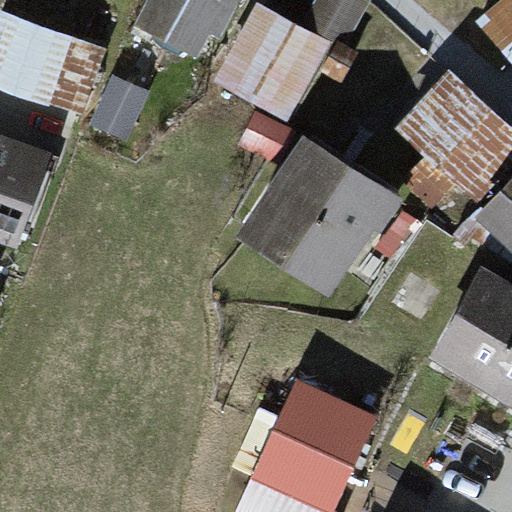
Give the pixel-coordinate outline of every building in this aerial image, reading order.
[(142,0),(134,17),(218,62),(223,58),(252,0),(142,0)] [(314,0),(302,23),(257,0),(252,0),(223,58),(213,76),(286,114),(327,35),(351,48),(376,0),(314,0)] [(511,0),(488,0),(479,8),(511,52),(511,0)] [(112,45),(4,6),(0,16),(0,90),(85,121),(112,45)] [(385,133),(511,249),(511,106),(457,56),(385,133)] [(134,126),(148,76),(118,67),(103,117),(134,126)] [(401,200),(304,133),(233,235),(330,301),(401,200)] [(0,135),(0,247),(6,250),(47,155),(0,135)] [(511,280),(485,265),(430,362),(511,408),(511,280)] [(295,372),(225,511),(336,511),(384,416),(295,372)]
